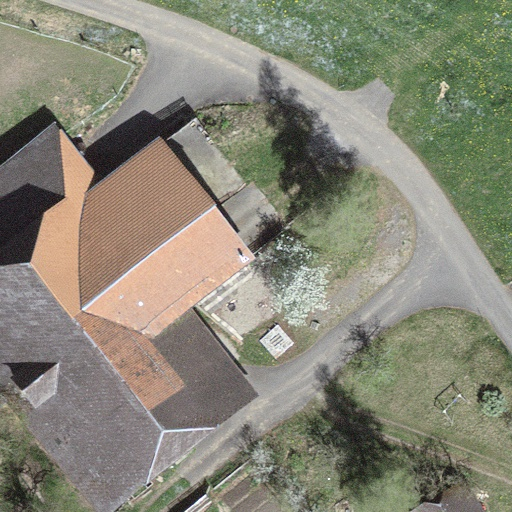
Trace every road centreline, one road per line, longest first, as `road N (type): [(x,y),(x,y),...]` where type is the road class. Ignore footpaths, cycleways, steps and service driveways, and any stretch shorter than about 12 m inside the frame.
road 1 (track): [(511,330),(376,153),(310,98),(222,53),(59,0)]
road 2 (unknown): [(412,0),(310,98)]
